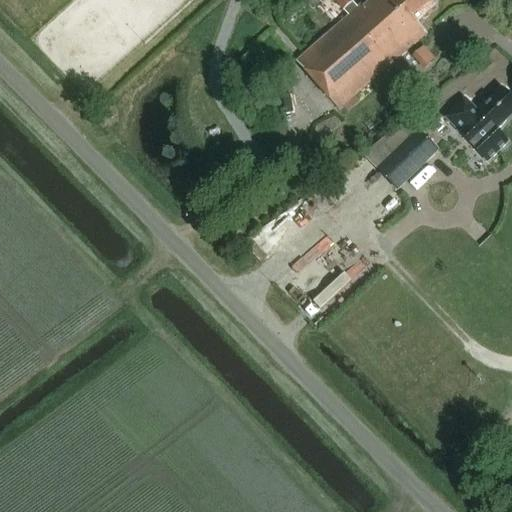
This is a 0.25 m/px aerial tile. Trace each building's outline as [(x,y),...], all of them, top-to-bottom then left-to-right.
[(418,27),(438,9),(430,0),(387,0),(386,1),(385,0),(374,0),(363,10),(361,7),(358,11),(353,5),(353,4),(349,0),(332,0),(331,1),(343,14),(344,13),(349,19),(296,65),(339,114),(426,36),(418,27)] [(465,103),(445,122),(476,153),(488,165),(507,146),(495,134),(511,117),(511,100),(510,101),(501,92),(477,115),(465,103)] [(404,103),(390,115),(398,124),(412,112),(404,103)] [(416,130),(374,170),(394,191),(437,151),(416,130)] [(292,246),(307,266),(347,236),(338,225),(326,234),(319,226),(292,246)]
